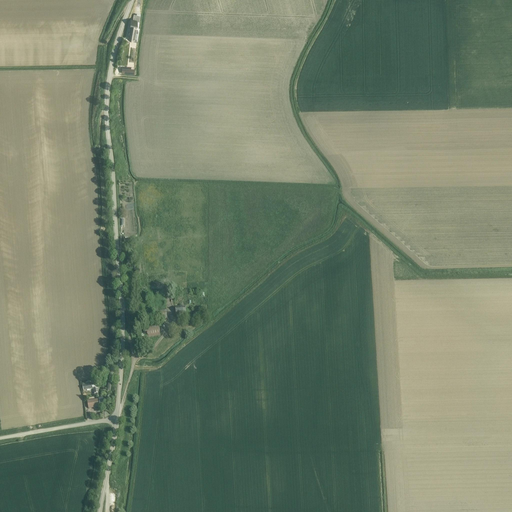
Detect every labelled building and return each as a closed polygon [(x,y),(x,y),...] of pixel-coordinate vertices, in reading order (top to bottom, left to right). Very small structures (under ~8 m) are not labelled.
[(137,36),(138,30),(136,30),(135,30),(136,24),(137,21),(134,20),(133,20),(131,20),(130,25),(129,31),(129,33),(128,33),(128,34),(128,36),(128,38),(129,39),(131,39),(134,39),(135,39),(136,39),(137,36)] [(160,314),(160,319),(167,318),(166,310),(154,312),(154,315),(160,314)] [(160,336),(159,325),(144,327),(145,338),(160,336)] [(82,384),(83,391),(87,390),(87,391),(89,391),(89,390),(93,389),(94,394),(96,394),(96,397),(99,396),(99,394),(99,393),(99,388),(96,389),(95,384),(91,384),(90,383),(91,383),(91,382),(82,384)] [(97,399),(86,401),(87,409),(98,407),(97,399)]
